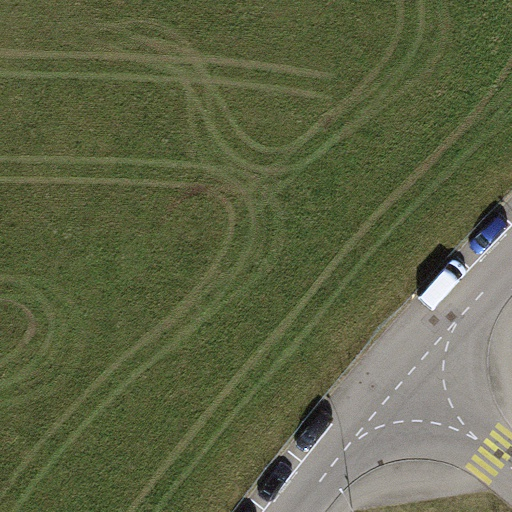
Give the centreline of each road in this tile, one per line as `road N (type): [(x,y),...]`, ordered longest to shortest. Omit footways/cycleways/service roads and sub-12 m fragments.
road 1 (residential): [(407,382),(303,511)]
road 2 (residential): [(511,278),(407,382)]
road 3 (residential): [(407,382),(511,468)]
